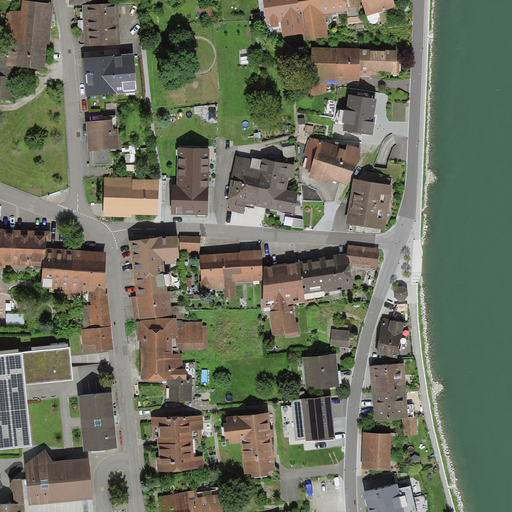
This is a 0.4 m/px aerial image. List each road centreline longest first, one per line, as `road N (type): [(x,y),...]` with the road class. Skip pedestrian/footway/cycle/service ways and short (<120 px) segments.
road 1 (unclassified): [(103,235),(209,230),(400,241)]
road 2 (residential): [(136,511),(103,235)]
road 3 (residential): [(352,511),(359,370),(400,241)]
road 4 (unclassified): [(418,0),(400,241)]
road 5 (residential): [(58,0),(74,218)]
